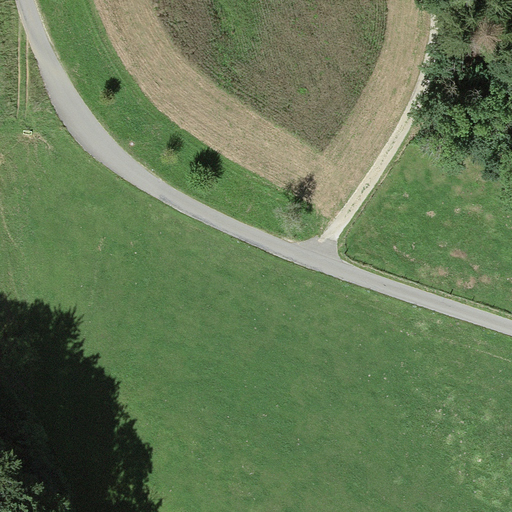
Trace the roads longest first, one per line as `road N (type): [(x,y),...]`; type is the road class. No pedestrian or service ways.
road 1 (unclassified): [(24,0),(57,99),(100,155),(192,209),(511,328)]
road 2 (track): [(312,257),(427,78),(440,0)]
